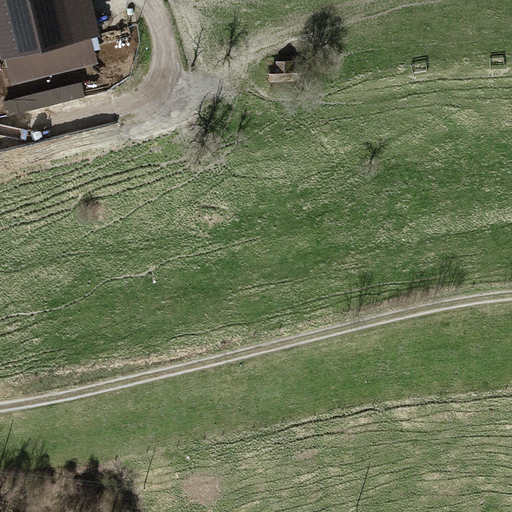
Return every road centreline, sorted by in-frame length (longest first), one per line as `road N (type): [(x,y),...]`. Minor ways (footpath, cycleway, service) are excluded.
road 1 (track): [(0,401),(511,299)]
road 2 (track): [(0,101),(110,73),(123,43),(122,0)]
